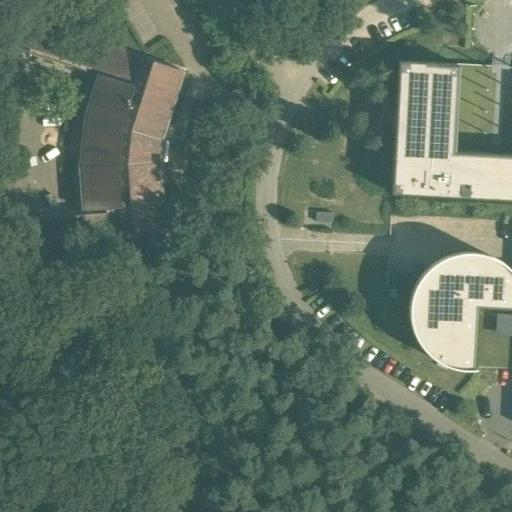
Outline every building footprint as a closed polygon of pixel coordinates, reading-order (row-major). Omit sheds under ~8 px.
[(30,22),(23,44),(29,46),(27,53),(99,76),(85,117),(80,167),(83,209),(37,213),(37,220),(31,220),(33,243),(120,237),(120,228),(133,227),(133,236),(163,233),(158,162),(160,140),(182,71),(153,62),(151,70),(138,66),(141,58),(30,22)] [(511,67),(398,62),(391,194),(511,200),(511,67)] [(316,213),(315,223),(331,224),(332,214),(316,213)] [(408,304),(408,309),(408,312),(408,317),(408,319),(410,326),(410,328),(413,335),(414,338),(417,343),(419,346),(423,351),(426,354),(430,358),(435,362),(441,365),(446,367),(450,369),(456,370),(462,371),(468,371),(475,371),(474,369),(511,370),(511,273),(511,272),(506,268),(501,264),(499,262),(493,259),(487,257),(481,255),(475,253),(473,253),(466,253),(460,253),(454,254),(448,256),(443,258),(435,262),(430,265),(426,269),(422,274),(418,279),(416,283),(414,285),(413,287),(411,294),(409,301),(408,304)] [(200,266),(185,268),(187,292),(201,291),(200,266)]
